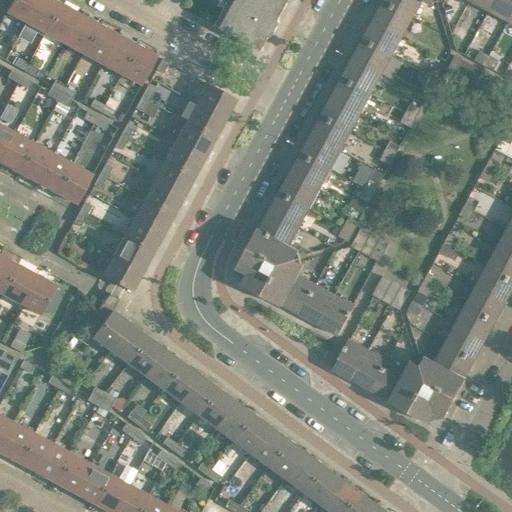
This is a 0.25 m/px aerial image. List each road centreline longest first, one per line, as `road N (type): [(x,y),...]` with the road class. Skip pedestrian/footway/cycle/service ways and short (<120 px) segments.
road 1 (tertiary): [(443,498),(210,326),(194,301),(200,256),(289,93)]
road 2 (residential): [(443,498),(511,366)]
road 3 (residential): [(289,93),(162,20)]
